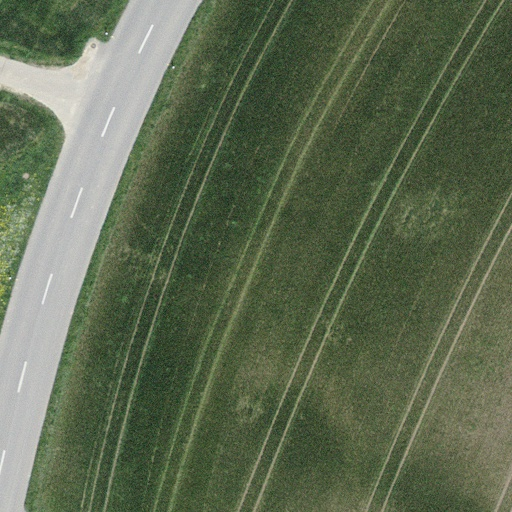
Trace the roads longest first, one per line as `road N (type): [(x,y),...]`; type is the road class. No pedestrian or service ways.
road 1 (tertiary): [(0,466),(47,285),(113,108)]
road 2 (tertiary): [(113,108),(167,0)]
